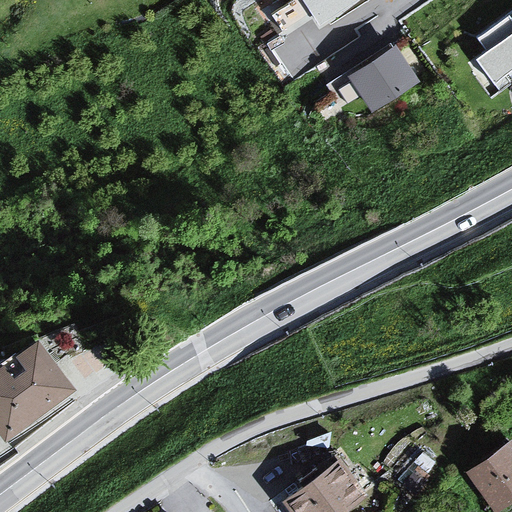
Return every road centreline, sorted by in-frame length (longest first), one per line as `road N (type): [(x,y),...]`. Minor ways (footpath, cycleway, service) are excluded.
road 1 (secondary): [(0,492),(144,387),(255,320),(511,189)]
road 2 (residential): [(121,511),(255,427),(511,345)]
